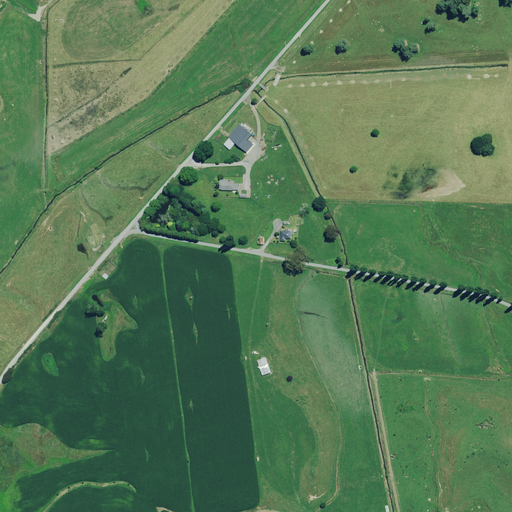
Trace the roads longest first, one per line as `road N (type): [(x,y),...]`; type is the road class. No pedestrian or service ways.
road 1 (unclassified): [(129,227),(481,292),(511,306)]
road 2 (unclassified): [(129,227),(331,0)]
road 3 (unclassified): [(0,384),(31,336),(129,227)]
